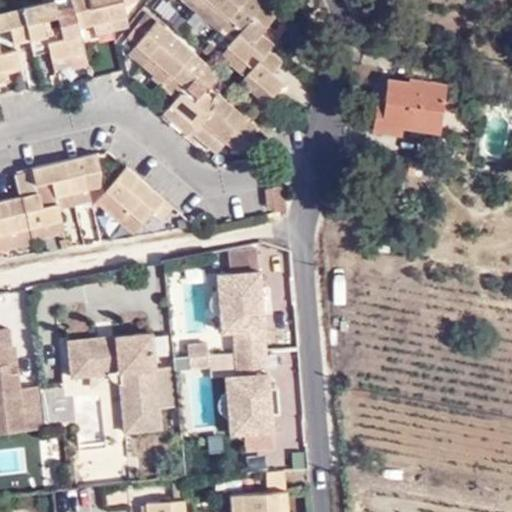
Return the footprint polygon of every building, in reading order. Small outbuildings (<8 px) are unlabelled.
[(13,45),(28,41),(43,36),(40,22),(54,18),(49,0),(42,0),(0,11),(0,32),(9,30),(13,45)] [(64,52),(82,48),(77,29),(90,26),(90,23),(124,14),(120,0),(68,0),(72,17),(55,22),(59,37),(45,41),(47,47),(48,56),(64,52)] [(207,20),(217,8),(206,0),(191,0),(187,6),(207,20)] [(242,27),(245,22),(259,33),(275,12),(257,0),(206,0),(217,8),(242,27)] [(257,0),(275,12),(282,2),(278,0),(257,0)] [(207,20),(231,40),(238,32),(242,27),(217,8),(207,20)] [(92,35),(127,26),(124,14),(90,23),(90,26),(92,35)] [(218,73),(153,22),(131,49),(180,86),(186,77),(205,91),(218,73)] [(252,42),(238,32),(231,40),(222,50),(277,94),(283,86),(271,77),(283,62),(269,52),(274,45),(259,33),(252,42)] [(45,41),(43,36),(28,41),(31,52),(47,47),(45,41)] [(85,60),(82,48),(64,52),(67,64),(85,60)] [(124,58),(173,96),(176,93),(180,86),(131,49),(124,58)] [(277,94),(222,50),(215,59),(239,77),(234,85),(265,108),(277,94)] [(0,74),(1,74),(17,71),(12,53),(0,55),(0,74)] [(388,94),(381,126),(395,130),(427,137),(438,86),(406,79),(404,87),(390,84),(388,94)] [(176,93),(173,96),(156,119),(174,132),(186,117),(200,128),(190,140),(217,159),(226,147),(237,155),(257,130),(220,102),(214,110),(197,99),(193,105),(176,93)] [(393,139),(395,130),(381,126),(388,94),(380,93),(372,134),(393,139)] [(186,117),(174,132),(188,142),(190,140),(200,128),(186,117)] [(264,144),(265,136),(257,130),(237,155),(249,164),(264,144)] [(226,147),(217,159),(228,167),(237,155),(226,147)] [(32,247),(63,241),(58,210),(56,198),(87,191),(97,189),(93,160),(38,169),(39,175),(10,180),(14,204),(0,205),(0,238),(29,233),(32,247)] [(87,191),(89,204),(92,206),(116,180),(93,160),(97,189),(87,191)] [(115,208),(139,229),(150,217),(160,225),(171,210),(123,171),(116,180),(92,206),(106,218),(115,208)] [(285,212),(283,189),(269,190),(271,213),(285,212)] [(87,191),(56,198),(58,210),(89,204),(87,191)] [(106,218),(130,238),(139,229),(115,208),(106,218)] [(0,238),(0,250),(0,253),(32,247),(29,233),(0,238)] [(258,284),(216,287),(220,345),(232,344),(233,366),(235,389),(223,390),(228,447),(270,444),(258,284)] [(38,385),(38,382),(18,384),(16,368),(7,369),(4,344),(9,343),(7,323),(0,324),(0,428),(23,426),(22,416),(42,413),(38,385)] [(172,370),(171,366),(152,368),(149,332),(113,336),(114,341),(94,343),(94,338),(66,340),(69,368),(89,366),(89,374),(117,372),(124,371),(130,431),(158,429),(156,409),(175,407),(174,399),(172,370)] [(9,343),(4,344),(7,369),(16,368),(13,343),(9,343)] [(185,358),(186,369),(207,368),(205,356),(185,358)] [(89,366),(69,368),(70,376),(89,374),(89,366)] [(207,368),(186,369),(187,381),(207,380),(207,368)] [(124,371),(117,372),(122,432),(130,431),(124,371)] [(43,428),(75,425),(70,382),(38,385),(42,413),(43,423),(43,428)] [(22,416),(23,426),(43,423),(42,413),(22,416)] [(286,441),(304,440),(302,417),(284,418),(286,441)] [(50,456),(63,455),(61,432),(48,433),(50,456)] [(246,449),(247,467),(268,466),(267,448),(246,449)] [(267,504),(279,503),(286,502),(284,482),(265,483),(267,504)] [(243,511),(280,511),(279,503),(267,504),(243,506),(243,511)]
